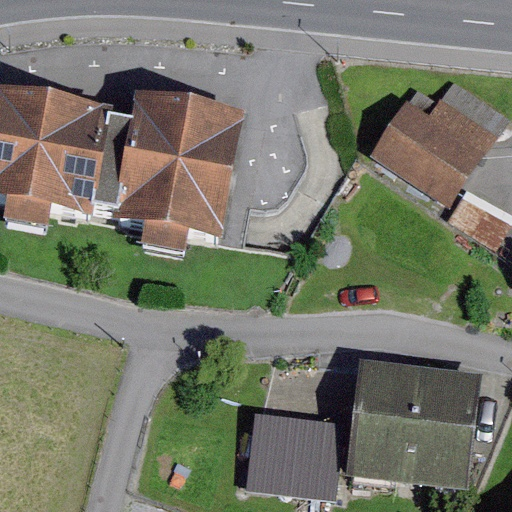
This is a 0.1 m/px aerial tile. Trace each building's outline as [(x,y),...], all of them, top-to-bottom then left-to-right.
[(430,87),(381,155),(455,207),(503,140),(430,87)] [(245,114),(146,96),(126,202),(225,221),(245,114)] [(99,111),(0,97),(0,213),(83,226),(99,111)] [(484,380),(377,368),(366,469),(473,480),(484,380)] [(342,486),(342,415),(255,415),(255,485),(342,486)]
